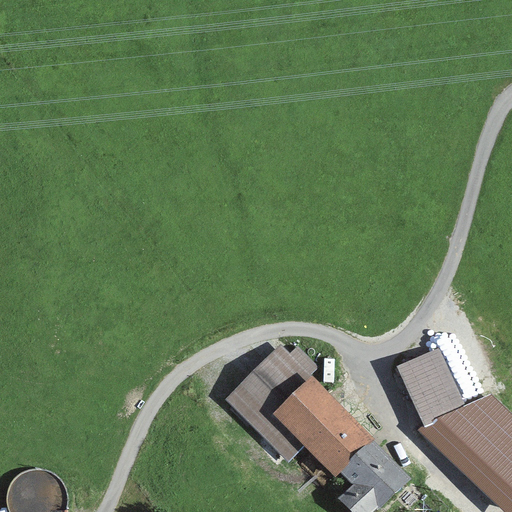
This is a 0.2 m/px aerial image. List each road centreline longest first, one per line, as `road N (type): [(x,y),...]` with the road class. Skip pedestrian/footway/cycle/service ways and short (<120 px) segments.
road 1 (unclassified): [(102,511),(137,422),(187,362),(251,331),(287,324),(376,354),(402,342),(444,281),(489,123),(511,90)]
road 2 (track): [(355,349),(416,455),(477,511)]
